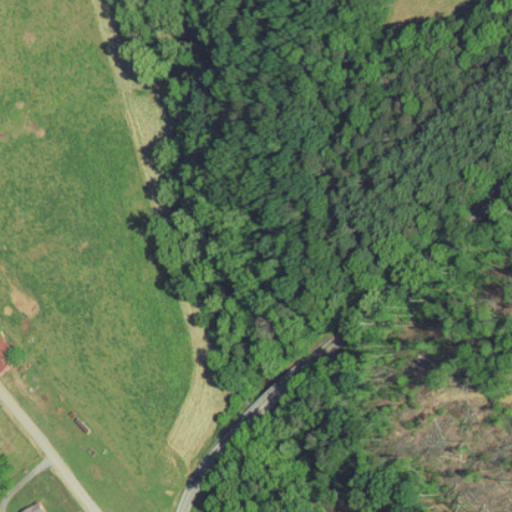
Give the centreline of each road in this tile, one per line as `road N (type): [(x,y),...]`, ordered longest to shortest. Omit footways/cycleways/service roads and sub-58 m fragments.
road 1 (residential): [(180,511),(202,470),(301,365),(511,200)]
road 2 (residential): [(96,511),(0,389)]
